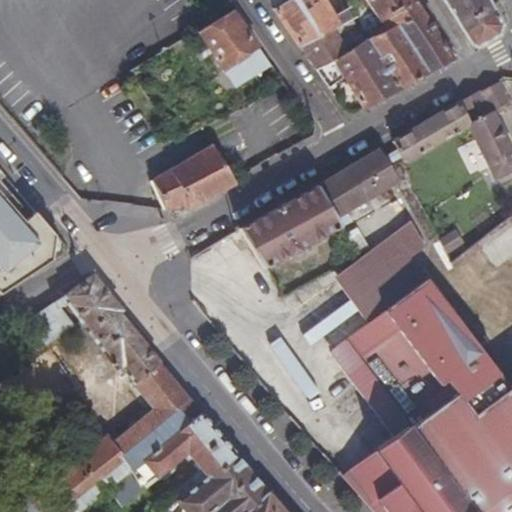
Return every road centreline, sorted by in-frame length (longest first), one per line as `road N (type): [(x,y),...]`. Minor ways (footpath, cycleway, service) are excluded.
road 1 (primary): [(112,269),(316,511)]
road 2 (residential): [(345,143),(112,269)]
road 3 (residential): [(244,0),(345,143)]
road 4 (primary): [(0,136),(96,249)]
road 5 (residential): [(474,70),(345,143)]
